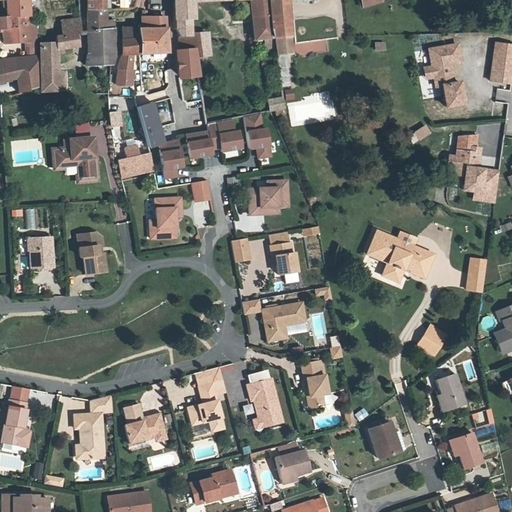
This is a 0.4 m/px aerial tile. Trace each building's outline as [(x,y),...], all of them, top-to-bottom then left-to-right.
[(17,25),(29,26),(29,6),(24,6),(23,0),(6,0),(6,2),(7,18),(17,18),(17,25)] [(88,0),(89,10),(106,9),(116,9),(115,0),(88,0)] [(174,0),(175,21),(189,20),(193,20),(193,2),(223,0),(174,0)] [(268,0),(252,0),(256,45),(261,44),(261,41),(273,40),(268,0)] [(275,40),(276,48),(276,54),(291,53),(285,0),(268,0),(273,40),(275,40)] [(89,31),(114,30),(115,21),(107,20),(106,9),(89,10),(89,31)] [(143,17),(142,29),(165,29),(165,16),(143,17)] [(17,18),(7,18),(0,18),(0,28),(3,29),(4,44),(28,42),(29,39),(33,39),(34,39),(36,26),(29,26),(17,25),(17,18)] [(64,36),(76,35),(80,34),(80,18),(63,20),(64,36)] [(189,20),(175,21),(175,25),(175,28),(179,39),(179,47),(179,55),(182,77),(198,76),(195,56),(190,30),(189,20)] [(190,30),(195,56),(207,55),(206,49),(208,49),(206,28),(190,30)] [(122,29),(122,54),(133,54),(166,53),(165,29),(142,29),(122,29)] [(114,30),(89,31),(88,55),(87,55),(87,64),(111,64),(114,30)] [(55,42),(40,42),(41,90),(65,89),(64,72),(57,72),(57,48),(77,46),(76,35),(64,36),(55,37),(55,42)] [(39,39),(34,39),(33,39),(30,57),(37,56),(39,56),(38,42),(40,42),(39,39)] [(275,40),(273,40),(261,41),(261,44),(262,49),(276,48),(275,40)] [(511,44),(496,42),(490,80),(511,84),(511,80),(511,44)] [(460,64),(457,46),(428,51),(431,68),(433,79),(434,88),(441,87),(444,108),(462,106),(458,84),(452,85),(449,66),(460,64)] [(122,54),(119,69),(128,70),(132,70),(133,54),(122,54)] [(37,56),(30,57),(0,60),(0,81),(16,78),(19,93),(38,88),(37,56)] [(280,87),(290,86),(288,56),(278,56),(280,87)] [(433,79),(431,68),(424,69),(426,80),(433,79)] [(132,85),(128,70),(119,69),(117,84),(132,85)] [(285,101),(293,100),(292,89),(284,90),(285,101)] [(495,98),(509,100),(510,92),(496,90),(495,98)] [(283,108),(281,92),(275,93),(275,97),(268,99),(270,111),(274,110),(280,109),(283,108)] [(201,93),(183,96),(189,128),(206,124),(201,93)] [(149,147),(159,144),(163,142),(153,105),(138,107),(149,147)] [(121,112),(110,113),(111,127),(122,126),(121,112)] [(258,113),(243,116),(247,142),(254,141),(257,158),(269,156),(265,129),(261,129),(258,113)] [(231,119),(206,124),(207,130),(210,142),(219,140),(220,151),(240,147),(237,130),(233,131),(231,119)] [(429,134),(425,127),(415,132),(415,133),(409,137),(413,143),(429,134)] [(210,142),(207,130),(185,134),(189,158),(212,154),(210,142)] [(476,147),(478,135),(458,137),(455,156),(449,155),(446,175),(466,178),(464,191),(474,192),(473,199),(494,202),(499,171),(480,168),(483,148),(476,147)] [(93,138),(64,141),(65,150),(53,151),(55,169),(77,167),(80,167),(81,182),(96,180),(93,138)] [(163,142),(159,144),(165,178),(177,176),(175,168),(183,166),(178,138),(163,142)] [(128,158),(140,155),(138,145),(125,148),(128,158)] [(124,159),(128,176),(155,170),(151,153),(140,155),(128,158),(124,159)] [(121,178),(128,176),(124,159),(117,161),(121,178)] [(210,198),(207,180),(192,183),(195,201),(210,198)] [(248,215),(259,215),(259,208),(277,207),(287,207),(286,181),(274,182),(274,189),(267,189),(247,189),(248,215)] [(155,226),(148,226),(149,238),(175,237),(174,216),(173,210),(180,210),(180,198),(154,199),(155,219),(155,226)] [(316,226),(303,228),(304,234),(317,232),(316,226)] [(94,233),(79,235),(81,248),(77,248),(79,258),(82,257),(84,275),(104,272),(101,254),(97,255),(96,246),(100,246),(101,246),(100,237),(94,233)] [(268,247),(286,244),(284,233),(267,235),(268,247)] [(386,238),(374,233),(366,254),(387,263),(382,275),(400,282),(405,270),(424,278),(434,254),(415,246),(411,244),(411,246),(401,241),(401,240),(387,234),(386,238)] [(401,240),(401,241),(411,246),(411,244),(415,246),(417,239),(404,233),(401,240)] [(27,239),(29,269),(52,267),(50,238),(27,239)] [(242,238),(228,240),(231,261),(246,259),(242,238)] [(286,244),(268,247),(267,247),(268,258),(272,258),(273,265),(274,275),(293,273),(291,254),(288,254),(286,244)] [(486,260),(470,258),(466,289),(482,291),(486,260)] [(327,287),(314,289),(315,295),(322,294),(323,300),(329,299),(327,287)] [(254,300),(238,303),(240,314),(256,312),(254,300)] [(258,311),(261,323),(263,322),(264,327),(261,327),(264,342),(283,338),(280,326),(302,322),(298,303),(258,311)] [(511,307),(501,312),(505,321),(509,329),(511,336),(511,307)] [(431,326),(417,347),(433,357),(447,336),(431,326)] [(504,353),(511,349),(511,336),(509,329),(496,335),(504,353)] [(332,360),(343,358),(340,346),(329,349),(332,360)] [(302,364),(304,379),(307,379),(308,388),(310,396),(308,396),(310,408),(324,405),(322,395),(328,394),(323,361),(302,364)] [(225,392),(219,369),(195,375),(203,405),(188,408),(193,425),(210,421),(212,430),(215,431),(222,430),(224,427),(215,394),(225,392)] [(438,381),(443,395),(447,410),(467,403),(457,374),(438,381)] [(259,418),(261,427),(283,421),(272,379),(248,385),(252,400),(254,399),(259,418)] [(26,389),(12,386),(10,399),(24,401),(26,389)] [(447,410),(443,395),(438,397),(443,411),(447,410)] [(10,399),(8,398),(0,439),(0,441),(18,445),(20,437),(21,428),(26,402),(24,401),(10,399)] [(123,408),(127,425),(140,421),(140,419),(139,416),(142,415),(139,405),(123,408)] [(363,409),(353,415),(358,422),(368,416),(363,409)] [(475,428),(494,422),(490,409),(471,415),(475,428)] [(352,411),(345,413),(348,428),(355,426),(352,411)] [(77,423),(77,427),(78,444),(79,458),(102,456),(99,412),(72,414),(73,423),(77,423)] [(140,421),(127,425),(124,425),(129,444),(147,439),(147,438),(155,436),(155,437),(165,435),(160,414),(150,417),(150,420),(143,422),(143,421),(140,421)] [(390,432),(391,431),(388,422),(366,430),(376,458),(397,451),(390,432)] [(29,430),(21,428),(20,437),(28,438),(29,430)] [(391,431),(390,432),(397,451),(403,449),(396,430),(391,431)] [(474,431),(455,437),(459,452),(465,467),(484,461),(474,431)] [(28,438),(20,437),(18,445),(26,446),(28,438)] [(455,453),(459,452),(455,437),(450,439),(455,453)] [(278,447),(280,454),(297,450),(296,443),(278,447)] [(274,456),(279,477),(293,473),(308,469),(303,448),(297,450),(280,454),(274,456)] [(35,477),(41,478),(44,465),(37,464),(35,477)] [(218,493),(234,489),(229,469),(210,473),(211,477),(189,482),(195,502),(220,496),(218,493)] [(293,473),(279,477),(281,483),(295,479),(293,473)] [(46,476),(45,484),(62,487),(64,479),(46,476)] [(101,501),(103,511),(144,511),(141,492),(101,501)] [(49,511),(49,498),(39,498),(39,495),(20,494),(20,497),(14,497),(14,494),(5,494),(4,511),(49,511)] [(455,506),(456,511),(498,511),(493,494),(455,506)] [(328,511),(324,497),(283,511),(328,511)]
